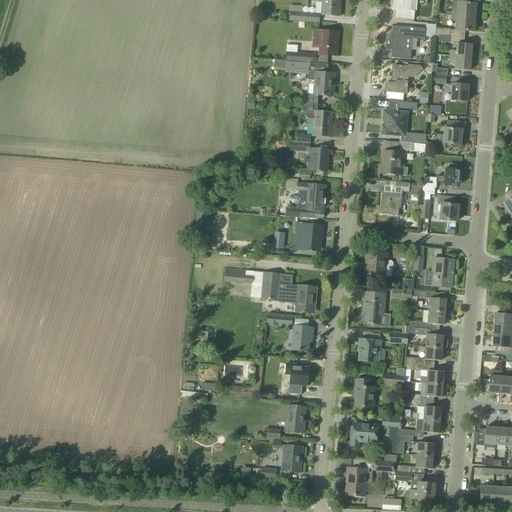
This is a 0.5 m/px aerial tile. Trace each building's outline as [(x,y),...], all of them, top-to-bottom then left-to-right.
[(315,0),(316,2),(323,2),(322,15),(327,16),(337,16),(339,16),(340,3),(339,0),(315,0)] [(392,0),(392,10),(395,11),(395,18),(413,20),(414,11),(407,11),(407,0),(392,0)] [(451,16),(474,18),(475,4),(469,4),(458,3),(459,3),(458,8),(457,13),(451,12),(451,16)] [(289,21),(319,23),(320,14),(301,13),(302,6),(290,5),(289,12),(289,21)] [(474,18),(451,16),(448,16),(447,20),(457,21),(456,31),(473,32),(474,18)] [(404,27),(394,27),(393,36),(390,36),(389,50),(392,50),(391,58),(401,58),(410,59),(411,51),(404,50),(405,38),(424,39),(424,36),(434,37),(436,25),(426,24),(425,29),(404,27)] [(438,35),(449,36),(450,29),(436,28),(435,35),(438,35)] [(337,32),(328,32),(321,31),(320,35),(313,34),(313,42),(320,42),(319,55),(334,56),(335,42),(337,42),(337,32)] [(450,56),(473,58),(474,53),(471,53),(472,45),(462,44),(457,43),(456,51),(450,51),(450,56)] [(309,62),(316,62),(317,55),(297,53),(297,46),(287,45),(285,60),(309,62)] [(450,56),(449,61),(455,62),(455,70),(469,71),(470,63),(473,63),(473,58),(450,56)] [(309,63),(309,62),(285,60),(285,61),(284,72),(308,74),(307,81),(315,81),(314,95),(320,96),(330,96),(331,82),(334,83),(334,74),(327,74),(328,65),(309,63)] [(437,68),(437,64),(432,64),(431,74),(447,75),(448,69),(437,68)] [(406,94),(407,77),(413,78),(423,70),(420,66),(407,65),(407,67),(403,67),(393,66),(392,77),(394,77),(393,84),(386,83),(385,92),(395,93),(406,94)] [(446,77),(432,75),(431,83),(446,84),(446,77)] [(468,86),(458,85),(452,85),(450,101),(467,102),(468,86)] [(420,102),(428,103),(430,93),(421,92),(420,102)] [(304,116),(307,116),(306,122),(314,123),(313,136),(318,136),(328,137),(329,123),(331,123),(331,113),(317,112),(317,104),(299,103),(299,108),(304,116)] [(430,106),(430,114),(442,114),(442,107),(430,106)] [(382,126),(381,135),(399,136),(398,142),(404,143),(410,143),(413,143),(414,134),(406,134),(408,113),(383,110),(382,120),(384,120),(383,126),(382,126)] [(444,136),(436,135),(435,148),(445,149),(446,144),(450,144),(460,145),(461,137),(464,137),(465,123),(447,121),(446,129),(444,129),(444,136)] [(310,144),(311,136),(297,135),(297,136),(289,136),(289,142),(310,144)] [(310,144),(289,142),(285,142),(285,150),(294,151),(308,152),(307,169),(311,170),(311,171),(326,172),(328,150),(310,149),(310,144)] [(404,143),(398,142),(398,150),(413,151),(413,152),(424,153),(425,144),(413,143),(404,143)] [(398,175),(397,182),(401,183),(402,175),(407,176),(407,168),(403,167),(403,159),(404,153),(399,153),(393,152),(383,151),(382,165),(379,165),(378,174),(388,175),(398,175)] [(451,170),(445,169),(444,177),(437,176),(436,183),(450,184),(460,185),(461,171),(451,170)] [(285,217),(307,218),(313,219),(313,218),(314,211),(320,212),(321,204),(325,204),(325,199),(324,199),(325,186),(315,185),(307,185),(308,179),(300,178),(298,178),(298,180),(286,179),(285,189),(296,190),(296,192),(297,192),(297,196),(294,196),(293,196),(292,196),(292,197),(291,198),(291,199),(291,200),(291,201),(291,202),(292,202),(292,203),(293,204),(296,204),(296,209),(286,208),(285,217)] [(379,190),(379,181),(364,181),(364,190),(379,190)] [(401,183),(397,182),(396,182),(384,181),(383,193),(381,193),(380,206),(375,206),(374,214),(398,216),(399,208),(400,208),(401,198),(401,195),(402,191),(409,192),(409,191),(410,184),(401,183)] [(435,182),(423,181),(422,194),(434,195),(434,188),(435,182)] [(441,205),(440,220),(457,222),(458,206),(453,205),(453,198),(438,197),(437,204),(441,205)] [(511,218),(511,217),(511,198),(503,204),(511,218)] [(421,202),(421,210),(420,218),(428,219),(429,209),(429,203),(421,202)] [(206,238),(206,212),(193,212),(193,238),(206,238)] [(322,226),(312,225),(304,224),(302,250),(307,251),(317,252),(318,240),(321,240),(322,226)] [(282,248),(284,233),(275,232),(273,248),(282,248)] [(386,261),(387,254),(367,252),(365,275),(375,276),(385,277),(385,276),(391,277),(393,263),(391,261),(386,261)] [(414,257),(414,267),(413,271),(421,272),(422,268),(422,258),(414,257)] [(432,287),(451,288),(453,260),(433,259),(432,272),(433,272),(432,287)] [(277,302),(296,304),(295,312),(301,312),(311,313),(312,301),(315,302),(316,288),(306,287),(292,286),(292,276),(280,275),(280,274),(263,272),(263,273),(246,272),(246,270),(225,268),(224,282),(251,284),(250,298),(260,299),(260,300),(277,301),(277,302)] [(404,279),(403,291),(411,291),(412,279),(404,279)] [(393,289),(392,298),(411,299),(411,298),(411,297),(411,291),(403,291),(395,290),(393,289)] [(372,324),(381,325),(381,327),(389,328),(390,315),(383,314),(385,294),(373,293),(363,292),(362,301),(364,301),(362,323),(372,324)] [(429,299),(428,311),(445,313),(446,300),(436,299),(429,299)] [(428,311),(423,311),(422,323),(409,322),(409,324),(408,328),(439,330),(439,325),(443,325),(445,313),(428,311)] [(495,314),(494,325),(511,326),(511,315),(495,314)] [(277,327),(277,324),(291,325),(292,318),(267,316),(267,323),(268,324),(268,326),(277,327)] [(511,326),(494,325),(493,336),(510,337),(511,326)] [(313,328),(303,328),(294,327),(292,350),(298,351),(308,351),(309,338),(312,338),(313,328)] [(408,328),(408,334),(426,335),(425,347),(442,349),(443,336),(438,335),(439,330),(408,328)] [(407,335),(402,335),(390,334),(389,343),(407,344),(407,335)] [(511,337),(510,337),(493,336),(492,347),(495,347),(494,354),(506,355),(511,355),(511,337)] [(359,340),(358,352),(359,352),(359,361),(369,362),(375,362),(378,363),(379,350),(380,342),(369,341),(359,340)] [(425,347),(419,347),(419,352),(425,353),(424,360),(430,360),(440,361),(442,349),(425,347)] [(286,364),(285,375),(290,375),(289,384),(288,394),(301,395),(302,385),(308,386),(308,384),(309,383),(309,379),(308,378),(309,368),(302,368),(302,365),(298,365),(286,364)] [(391,370),(390,376),(404,378),(405,369),(397,368),(397,370),(391,370)] [(490,370),(489,376),(488,393),(499,394),(501,377),(501,371),(490,370)] [(419,382),(421,383),(442,385),(444,372),(434,371),(427,371),(422,371),(422,378),(419,382)] [(404,378),(390,376),(383,375),(382,384),(403,386),(404,378)] [(510,395),(511,378),(503,377),(501,377),(499,394),(510,395)] [(365,381),(355,380),(354,395),(356,395),(355,407),(373,409),(375,388),(370,388),(371,381),(365,381)] [(421,401),(421,395),(425,396),(431,397),(441,398),(442,385),(421,383),(420,395),(408,394),(408,393),(402,392),(402,400),(421,401)] [(261,391),(261,396),(266,396),(268,399),(273,400),(276,397),(276,393),(273,389),(269,389),(266,391),(261,391)] [(416,419),(439,421),(441,408),(424,407),(420,407),(421,401),(402,400),(401,405),(418,407),(417,413),(412,413),(412,419),(416,419)] [(306,408),(296,407),(287,406),(285,432),(293,433),(303,433),(306,408)] [(382,426),(390,427),(388,443),(387,452),(397,452),(399,428),(400,420),(382,419),(382,426)] [(438,434),(439,421),(416,419),(415,432),(428,433),(438,434)] [(363,424),(353,424),(353,431),(351,431),(349,446),(358,447),(359,442),(360,441),(367,441),(367,443),(376,444),(377,426),(363,424)] [(485,430),(477,430),(476,447),(484,447),(484,444),(495,445),(496,428),(485,427),(485,430)] [(496,428),(495,445),(506,446),(507,429),(496,428)] [(280,430),(264,429),(264,434),(258,434),(258,437),(263,437),(263,438),(279,439),(280,430)] [(399,436),(398,442),(397,454),(403,454),(404,442),(412,443),(413,437),(399,436)] [(416,455),(433,457),(434,444),(424,443),(417,442),(416,455)] [(292,446),(284,446),(282,462),(281,472),(300,473),(302,447),(292,446)] [(384,462),(396,463),(396,456),(384,455),(384,462)] [(416,455),(415,468),(421,469),(431,470),(433,457),(416,455)] [(352,469),(366,470),(366,471),(372,471),(395,473),(396,463),(384,462),(353,460),(352,469)] [(372,471),(366,471),(366,470),(352,469),(347,468),(345,496),(364,497),(365,487),(365,484),(371,484),(372,471)] [(276,471),(254,469),(254,477),(275,479),(276,471)] [(395,473),(395,481),(411,482),(411,473),(409,473),(409,474),(395,473)] [(424,484),(418,483),(417,492),(411,491),(410,499),(433,501),(434,485),(424,484)] [(492,504),(493,487),(480,486),(479,504),(492,504)] [(492,504),(504,505),(505,488),(493,487),(492,504)] [(392,511),(393,500),(383,499),(382,510),(392,511)] [(400,500),(393,500),(392,511),(399,511),(400,500)]
